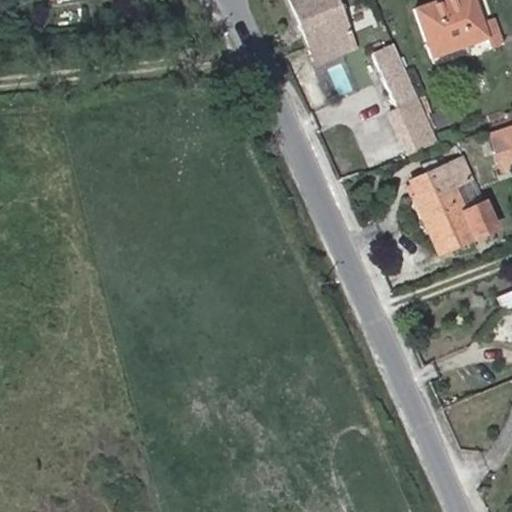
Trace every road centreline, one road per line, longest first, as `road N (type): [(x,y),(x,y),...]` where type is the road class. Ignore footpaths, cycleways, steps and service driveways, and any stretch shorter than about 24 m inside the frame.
road 1 (residential): [(230,0),(458,511)]
road 2 (unknown): [(250,46),(0,74)]
